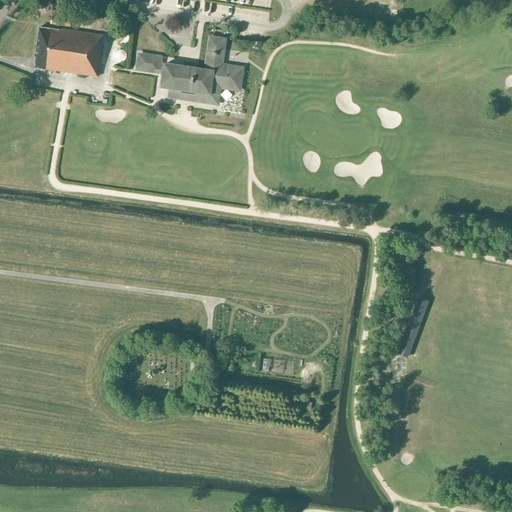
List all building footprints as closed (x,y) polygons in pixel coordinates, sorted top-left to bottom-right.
[(70,27),(71,19),(52,16),(50,24),(70,27)] [(59,30),(39,27),(35,57),(36,58),(35,68),(97,77),(104,34),(59,28),(59,30)] [(219,100),(220,90),(239,92),(243,68),(222,65),(225,39),(210,37),(205,70),(165,64),(162,86),(171,88),(170,93),(219,100)] [(158,57),(139,54),(137,69),(159,72),(159,67),(156,67),(158,57)] [(407,357),(429,300),(419,296),(397,353),(407,357)]
